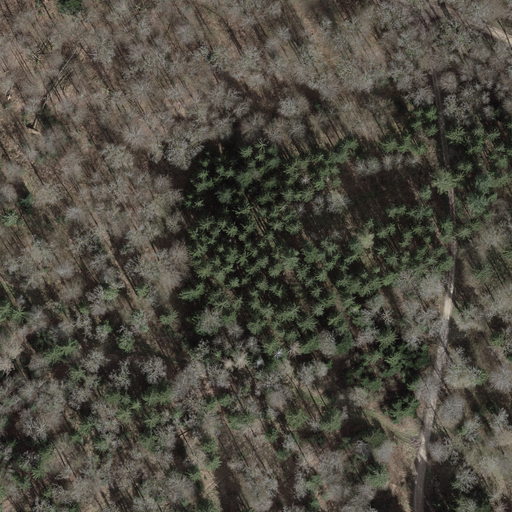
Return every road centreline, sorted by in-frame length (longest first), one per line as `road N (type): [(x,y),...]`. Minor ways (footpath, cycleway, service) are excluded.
road 1 (track): [(414,511),(451,220),(428,58),(400,0)]
road 2 (track): [(0,279),(110,348),(375,419),(417,465)]
